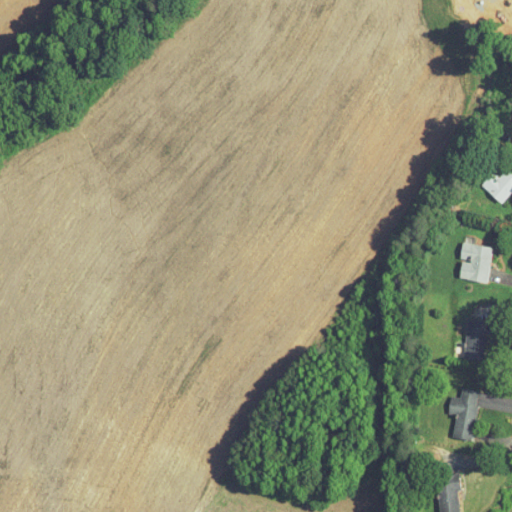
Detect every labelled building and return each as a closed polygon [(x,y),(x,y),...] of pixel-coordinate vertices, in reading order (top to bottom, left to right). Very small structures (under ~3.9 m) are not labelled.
[(485,171),(479,166),(468,178),(488,197),(511,171),(497,157),(485,171)] [(444,271),(474,276),(480,241),(451,235),(444,271)] [(450,350),(468,352),(471,315),(454,313),(450,350)] [(439,430),(459,433),(466,385),(448,382),(447,391),(437,390),(435,406),(443,407),(439,430)] [(426,511),(446,510),(446,469),(425,470),(426,511)]
